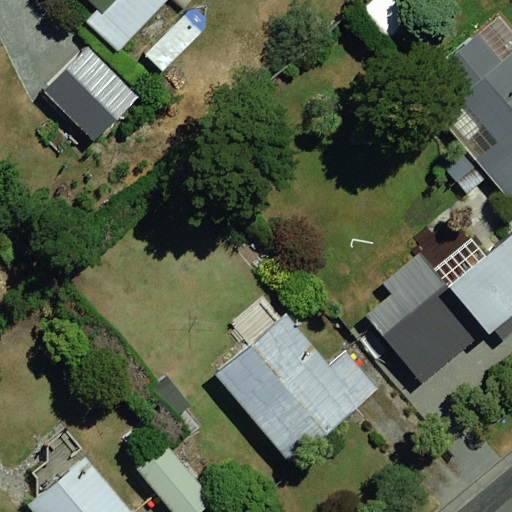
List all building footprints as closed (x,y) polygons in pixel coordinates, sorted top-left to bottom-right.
[(77,0),(92,13),(104,0),(77,0)] [(511,22),(502,11),(426,73),(479,139),(508,174),(497,183),(511,200),(511,22)] [(65,56),(26,93),(73,143),(112,106),(65,56)] [(511,300),(511,215),(505,206),(418,267),(465,333),(511,300)] [(274,296),(190,372),(272,463),(356,388),(274,296)] [(144,442),(112,470),(150,511),(190,511),(200,504),(144,442)] [(126,511),(68,449),(12,500),(22,511),(126,511)]
